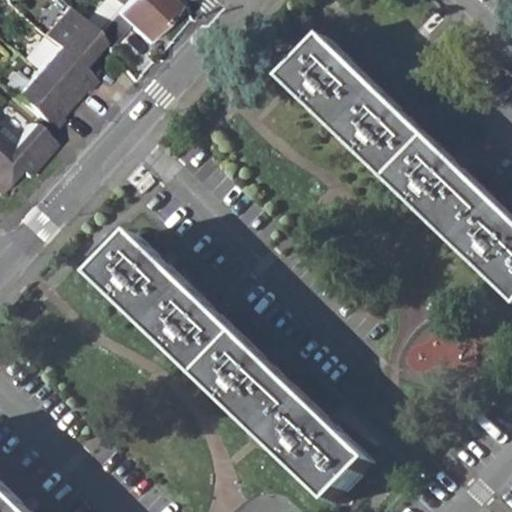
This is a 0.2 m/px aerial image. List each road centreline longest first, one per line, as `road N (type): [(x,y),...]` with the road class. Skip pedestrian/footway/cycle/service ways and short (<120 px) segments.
road 1 (residential): [(129,132),(359,352)]
road 2 (residential): [(0,279),(129,132)]
road 3 (residential): [(0,389),(127,511)]
road 4 (residential): [(129,132),(235,17)]
